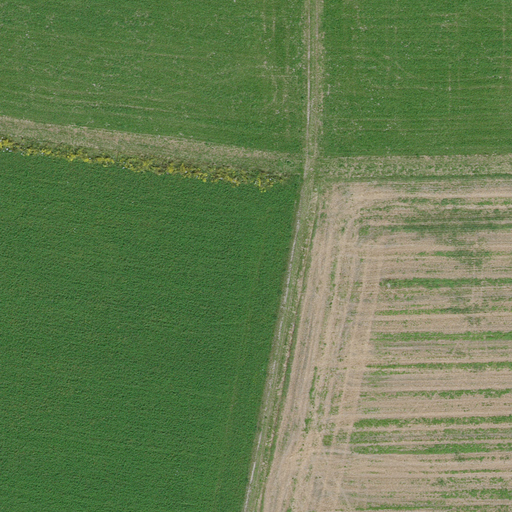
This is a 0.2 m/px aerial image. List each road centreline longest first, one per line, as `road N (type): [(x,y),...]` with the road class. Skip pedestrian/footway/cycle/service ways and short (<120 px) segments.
road 1 (track): [(306,0),(305,168),(246,511)]
road 2 (track): [(0,127),(305,168)]
